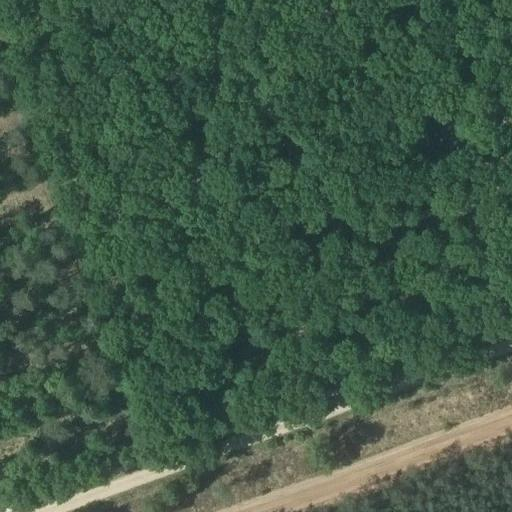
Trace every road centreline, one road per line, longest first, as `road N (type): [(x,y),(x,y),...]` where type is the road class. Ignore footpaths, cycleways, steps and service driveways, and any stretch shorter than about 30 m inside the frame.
road 1 (track): [(46,511),(511,345)]
road 2 (track): [(258,511),(511,420)]
